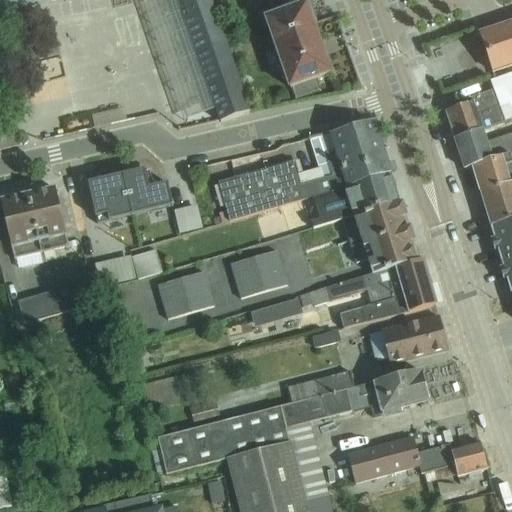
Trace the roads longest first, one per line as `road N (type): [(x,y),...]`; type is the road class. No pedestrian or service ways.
road 1 (residential): [(0,168),(149,135),(174,150),(398,96)]
road 2 (tertiary): [(511,425),(398,96)]
